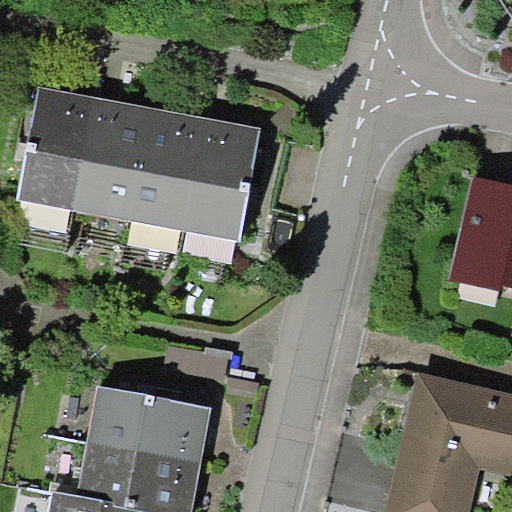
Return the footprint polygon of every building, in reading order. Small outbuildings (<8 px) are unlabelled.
[(511,0),(490,0),(511,33),(511,0)] [(74,209),(95,99),(39,88),(18,199),(74,209)] [(130,220),(151,110),(95,99),(74,209),(130,220)] [(186,231),(207,121),(151,110),(130,220),(186,231)] [(242,242),(264,131),(207,121),(186,231),(242,242)] [(511,290),(511,185),(482,179),(461,280),(511,290)] [(511,391),(414,372),(386,511),(463,511),(473,464),(511,471),(511,391)] [(211,406),(98,384),(87,438),(200,461),(211,406)] [(189,511),(200,461),(87,438),(75,496),(152,511),(189,511)] [(53,491),(47,511),(152,511),(75,496),(53,491)]
